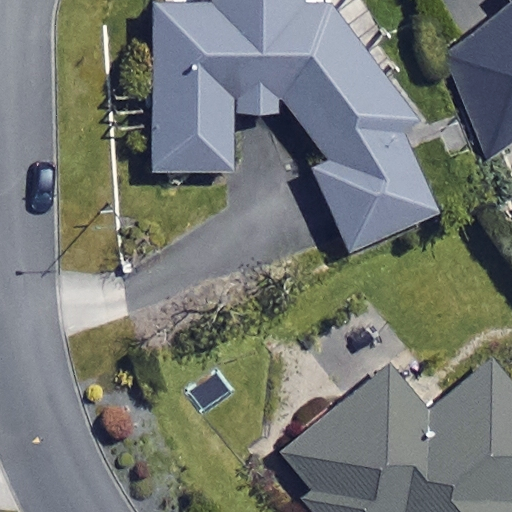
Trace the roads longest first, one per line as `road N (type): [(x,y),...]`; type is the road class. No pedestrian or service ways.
road 1 (residential): [(4,187),(16,363),(38,435),(76,511)]
road 2 (residential): [(5,0),(4,187)]
